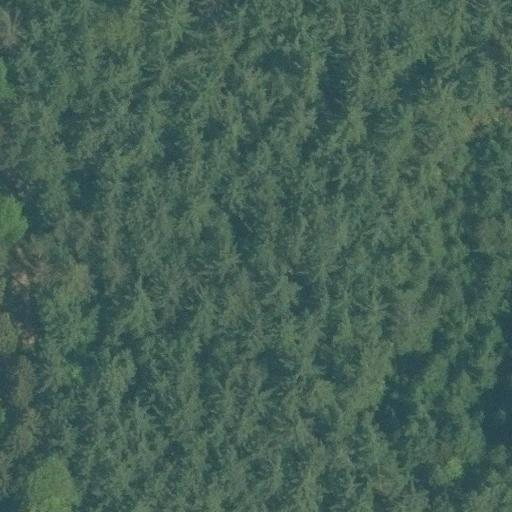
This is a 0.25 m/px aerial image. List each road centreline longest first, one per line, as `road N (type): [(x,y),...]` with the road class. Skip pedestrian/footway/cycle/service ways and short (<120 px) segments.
road 1 (track): [(58,511),(19,205)]
road 2 (track): [(19,205),(0,55)]
